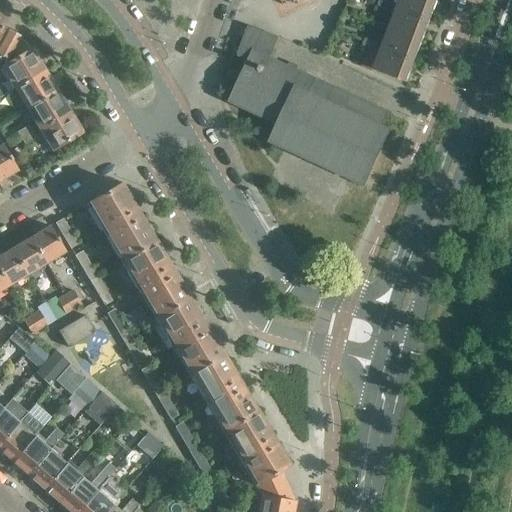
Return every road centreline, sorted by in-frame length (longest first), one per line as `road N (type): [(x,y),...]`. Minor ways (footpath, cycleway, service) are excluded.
road 1 (primary): [(395,323),(510,0)]
road 2 (unclassified): [(395,323),(313,297),(274,271),(173,110)]
road 3 (unclassified): [(141,132),(238,300),(266,323),(335,348)]
road 4 (unclassified): [(42,0),(90,48),(141,132)]
road 5 (residential): [(0,216),(141,132)]
road 6 (residential): [(335,348),(325,511)]
road 7 (primary): [(360,511),(384,365)]
road 8 (unclassified): [(173,110),(104,0)]
